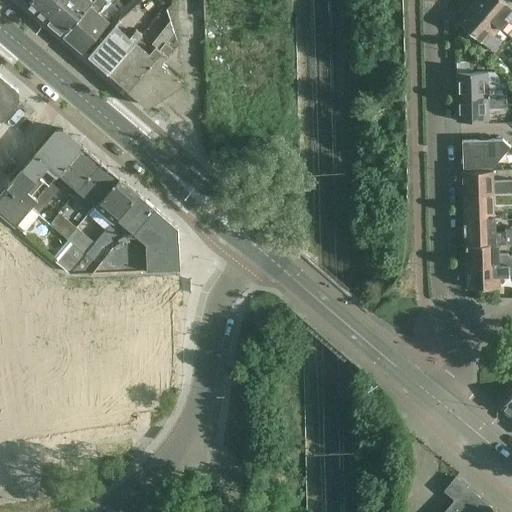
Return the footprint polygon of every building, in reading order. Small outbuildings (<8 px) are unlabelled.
[(63,0),(30,0),(27,4),(46,20),(63,0)] [(63,0),(46,20),(64,35),(87,8),(94,0),(63,0)] [(105,0),(94,0),(87,8),(64,35),(83,51),(106,23),(96,15),(107,1),(105,0)] [(190,0),(191,18),(204,18),(204,0),(190,0)] [(503,0),(476,0),(473,4),(501,28),(502,29),(508,21),(511,24),(511,8),(503,0)] [(501,28),(473,4),(458,21),(493,52),(499,44),(492,38),(501,28)] [(133,33),(118,21),(89,56),(109,74),(137,42),(142,35),(136,30),(133,33)] [(174,33),(170,21),(152,44),(155,47),(150,53),(137,42),(109,74),(128,90),(156,58),(154,57),(160,49),(174,33)] [(177,45),(174,33),(160,49),(154,57),(156,58),(128,90),(147,106),(152,103),(153,104),(155,103),(154,102),(156,101),(157,101),(158,100),(169,93),(171,92),(171,91),(174,89),(175,90),(177,88),(176,88),(183,84),(182,82),(162,64),(164,61),(164,60),(177,45)] [(473,61),(457,61),(457,72),(473,72),(473,61)] [(493,71),(477,72),(473,72),(457,72),(457,96),(507,95),(506,88),(506,83),(499,83),(499,77),(493,71)] [(19,90),(0,74),(0,121),(19,99),(19,90)] [(507,108),(507,95),(457,96),(458,121),(478,120),(488,120),(488,108),(507,108)] [(83,146),(63,129),(56,129),(26,165),(40,176),(49,165),(59,174),(83,146)] [(509,146),(502,139),(462,141),(463,168),(494,167),(495,164),(494,162),(509,146)] [(102,162),(83,146),(59,174),(78,190),(102,162)] [(120,177),(102,162),(78,190),(96,206),(120,177)] [(40,176),(26,165),(7,187),(31,207),(38,199),(27,191),(34,183),(40,176)] [(493,171),(483,171),(463,172),(464,195),(511,193),(511,183),(494,184),(493,171)] [(139,193),(120,177),(96,206),(114,221),(139,193)] [(39,213),(31,207),(7,187),(0,195),(0,212),(23,232),(39,213)] [(139,193),(114,221),(96,243),(86,254),(85,256),(91,260),(105,242),(125,231),(132,236),(155,208),(139,193)] [(511,205),(511,193),(464,195),(465,218),(495,217),(494,206),(511,205)] [(156,208),(155,208),(132,236),(142,244),(143,269),(180,268),(179,245),(178,232),(179,231),(175,224),(175,225),(156,208)] [(50,224),(68,239),(78,228),(60,213),(50,224)] [(495,221),(465,221),(465,245),(499,243),(511,242),(511,228),(506,229),(506,232),(495,233),(495,221)] [(96,243),(78,228),(68,239),(86,254),(96,243)] [(86,254),(68,239),(53,257),(71,273),(85,256),(86,254)] [(500,254),(499,243),(465,245),(466,267),(511,265),(511,256),(509,256),(508,254),(500,254)] [(511,265),(466,267),(467,288),(500,287),(500,276),(509,276),(509,274),(511,273),(511,265)] [(150,270),(152,286),(162,285),(160,269),(150,270)] [(16,302),(6,314),(17,322),(26,310),(16,302)] [(148,305),(149,318),(165,318),(165,304),(148,305)] [(163,418),(157,387),(51,405),(56,437),(163,418)] [(511,394),(501,408),(511,417),(511,394)] [(0,414),(0,448),(50,443),(47,410),(0,414)] [(498,511),(456,477),(445,490),(455,499),(444,511),(498,511)]
